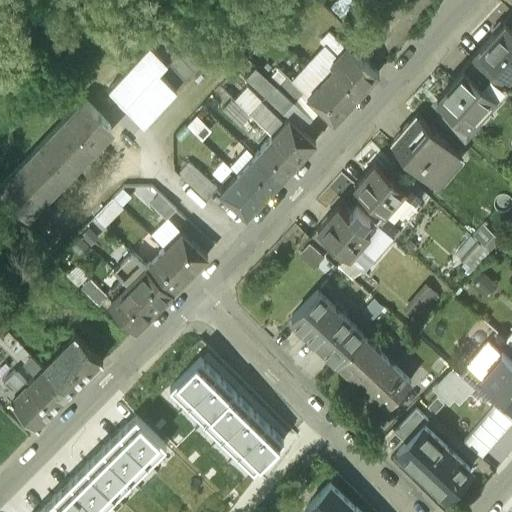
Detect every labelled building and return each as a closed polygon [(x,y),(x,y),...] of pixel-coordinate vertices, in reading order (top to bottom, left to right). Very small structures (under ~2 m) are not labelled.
[(511,32),(504,25),(480,53),(505,75),(509,78),(510,77),(506,74),(511,66),(511,32)] [(321,47),(338,62),(346,53),(330,38),(321,47)] [(228,45),(212,61),(229,78),(245,61),(228,45)] [(168,67),(161,75),(177,91),(203,66),(186,49),(168,67)] [(150,50),(108,93),(144,127),(177,91),(161,75),(168,67),(150,50)] [(331,69),(334,72),(340,66),(367,91),(379,78),(349,50),(346,53),(338,62),(331,69)] [(471,63),(489,78),(496,85),(505,75),(480,53),(471,63)] [(463,72),(481,88),(489,78),(471,63),(463,72)] [(324,82),(351,108),(367,91),(340,66),(334,72),(324,82)] [(436,103),(444,110),(467,130),(474,122),(471,119),(491,96),(481,88),(463,72),(436,103)] [(281,74),(273,83),(282,92),(291,83),(281,74)] [(307,101),(334,126),(351,108),(324,82),(307,101)] [(276,89),(266,100),(284,117),(294,106),(276,89)] [(223,111),(240,127),(250,117),(233,101),(223,111)] [(83,103),(0,187),(0,192),(23,216),(110,129),(83,103)] [(251,118),(272,138),(285,125),(264,105),(251,118)] [(444,110),(436,119),(464,144),(472,134),(467,130),(444,110)] [(187,127),(202,141),(212,130),(198,116),(187,127)] [(417,118),(391,148),(432,185),(459,155),(417,118)] [(285,125),(272,138),(299,163),(315,145),(289,120),(285,125)] [(272,138),(255,156),(281,182),(299,163),(272,138)] [(255,156),(237,175),(263,200),(281,182),(255,156)] [(188,162),(178,174),(205,198),(216,186),(188,162)] [(375,166),(355,190),(384,216),(405,193),(375,166)] [(237,175),(220,193),(246,218),(263,200),(237,175)] [(160,194),(150,204),(166,219),(176,209),(160,194)] [(105,224),(123,206),(113,195),(94,213),(105,224)] [(318,232),(348,259),(369,236),(338,208),(318,232)] [(164,249),(190,274),(207,257),(182,232),(164,249)] [(340,268),(348,259),(318,232),(309,241),(340,268)] [(164,249),(146,267),(172,292),(190,274),(164,249)] [(146,267),(128,285),(154,310),(172,292),(146,267)] [(414,317),(437,291),(426,282),(403,307),(414,317)] [(128,285),(111,302),(136,328),(154,310),(128,285)] [(317,290),(291,316),(338,361),(363,335),(317,290)] [(68,343),(59,352),(86,379),(102,362),(75,335),(68,329),(61,336),(68,343)] [(363,335),(338,361),(385,406),(410,380),(363,335)] [(59,352),(43,368),(70,394),(86,379),(59,352)] [(511,360),(506,356),(486,379),(485,379),(504,397),(511,403),(511,360)] [(217,374),(200,357),(170,388),(186,404),(217,374)] [(504,397),(485,379),(486,379),(467,362),(458,372),(496,406),(504,397)] [(43,368),(27,384),(54,411),(70,394),(43,368)] [(234,391),(217,374),(186,404),(203,421),(234,391)] [(20,391),(10,401),(37,427),(54,411),(27,384),(20,391)] [(10,401),(20,391),(14,385),(4,395),(10,401)] [(250,407),(234,391),(203,421),(220,438),(250,407)] [(437,395),(427,405),(434,412),(444,402),(437,395)] [(267,424),(250,407),(220,438),(236,454),(267,424)] [(149,463),(166,446),(136,416),(119,433),(149,463)] [(423,423),(397,449),(445,495),(470,468),(423,423)] [(283,440),(267,424),(236,454),(253,471),(283,440)] [(132,479),(149,463),(119,433),(103,449),(132,479)] [(116,496),(132,479),(103,449),(86,466),(116,496)] [(98,511),(99,511),(116,496),(86,466),(69,483),(98,511)] [(329,481),(306,505),(312,511),(361,511),(356,506),(355,507),(329,481)] [(65,511),(98,511),(69,483),(52,499),(65,511)] [(65,511),(52,499),(39,511),(65,511)]
